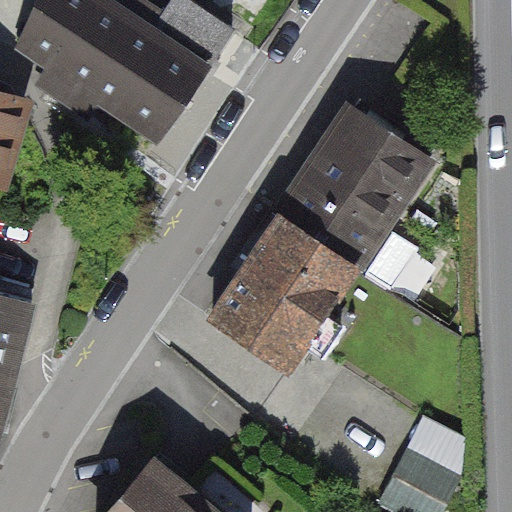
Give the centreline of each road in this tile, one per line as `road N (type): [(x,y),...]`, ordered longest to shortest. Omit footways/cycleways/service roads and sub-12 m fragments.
road 1 (residential): [(52,454),(347,0)]
road 2 (residential): [(0,70),(43,103),(57,149),(63,287),(52,454)]
road 3 (unknown): [(43,103),(241,163)]
